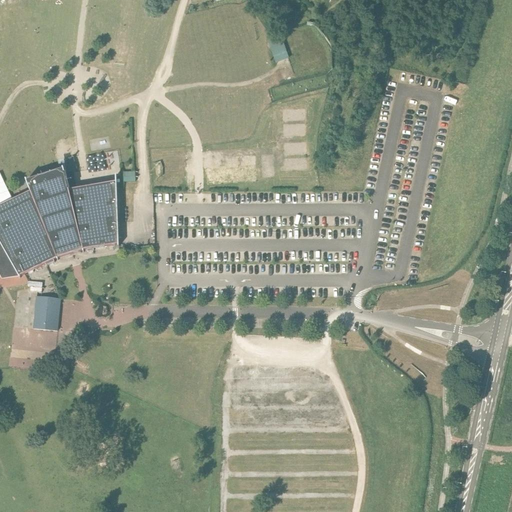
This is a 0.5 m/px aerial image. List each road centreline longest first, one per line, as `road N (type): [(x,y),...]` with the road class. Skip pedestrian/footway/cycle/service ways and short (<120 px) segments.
road 1 (track): [(327,344),(237,345),(226,399),(223,511)]
road 2 (track): [(355,511),(361,450),(321,313)]
road 3 (secondary): [(466,511),(505,344)]
road 4 (secondary): [(489,354),(456,511)]
